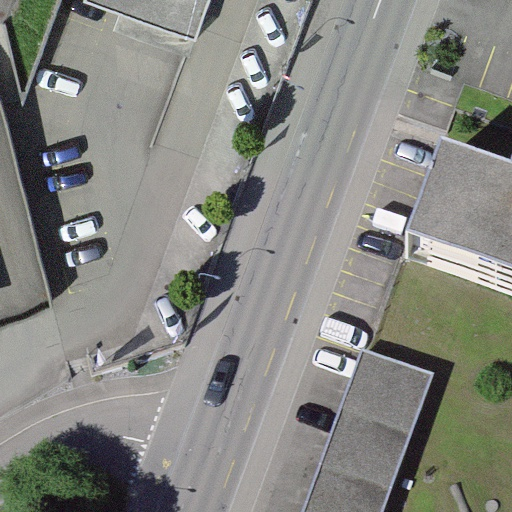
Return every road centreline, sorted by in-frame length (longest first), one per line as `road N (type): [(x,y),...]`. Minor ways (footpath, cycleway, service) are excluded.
road 1 (tertiary): [(382,0),(210,464)]
road 2 (residential): [(210,464),(148,442),(97,440),(73,443),(0,479)]
